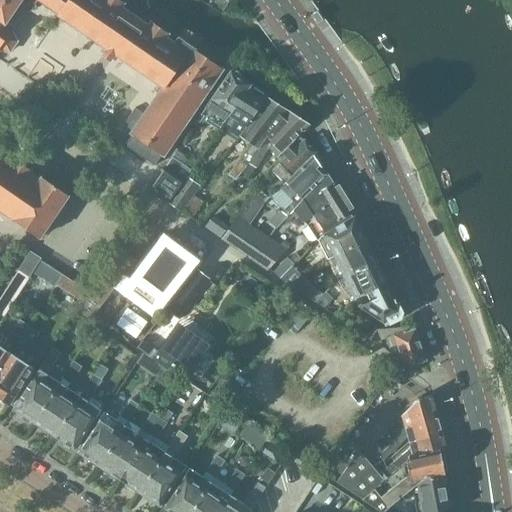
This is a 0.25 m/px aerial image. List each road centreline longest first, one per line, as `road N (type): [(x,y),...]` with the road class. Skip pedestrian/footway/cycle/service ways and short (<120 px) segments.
road 1 (secondary): [(493,511),(474,411),(422,260),(346,104),(278,0)]
road 2 (residential): [(174,222),(0,104)]
